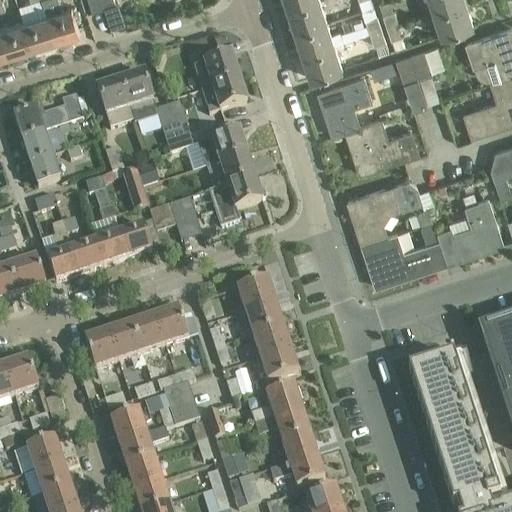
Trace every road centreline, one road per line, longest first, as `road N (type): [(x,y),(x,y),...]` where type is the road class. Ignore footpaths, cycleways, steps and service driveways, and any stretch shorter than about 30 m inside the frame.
road 1 (residential): [(46,320),(320,228)]
road 2 (residential): [(250,11),(0,89)]
road 3 (residential): [(250,11),(320,228)]
road 4 (residential): [(109,511),(46,320)]
road 5 (residential): [(353,329),(411,511)]
road 6 (residential): [(353,329),(511,276)]
